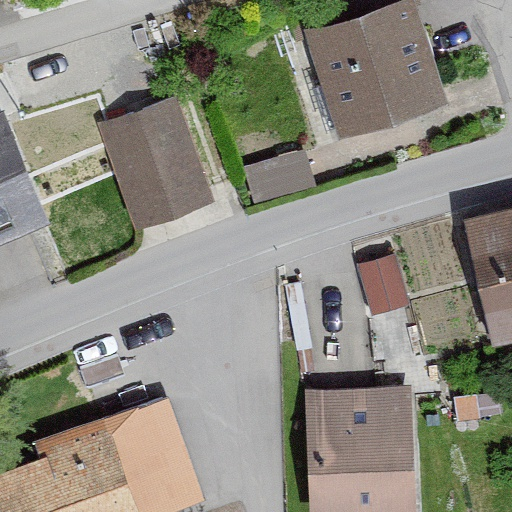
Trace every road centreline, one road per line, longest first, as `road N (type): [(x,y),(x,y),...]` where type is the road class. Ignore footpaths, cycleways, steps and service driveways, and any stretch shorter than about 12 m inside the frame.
road 1 (unclassified): [(0,335),(261,233)]
road 2 (residential): [(261,233),(268,511)]
road 3 (unclassified): [(261,233),(511,159)]
